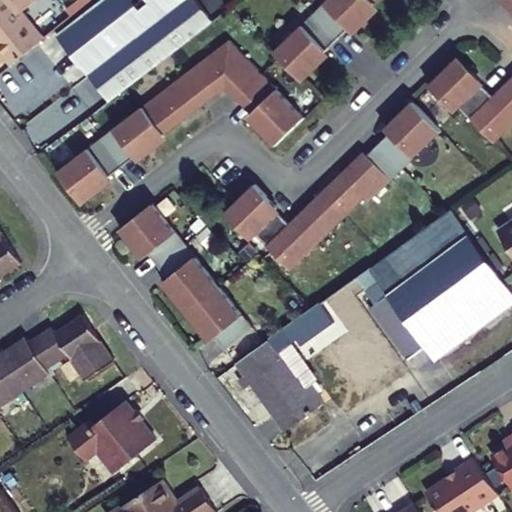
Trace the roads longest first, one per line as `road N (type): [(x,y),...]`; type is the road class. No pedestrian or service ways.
road 1 (residential): [(476,0),(289,191),(222,131),(81,244)]
road 2 (residential): [(93,259),(295,511)]
road 3 (residential): [(300,511),(511,373)]
road 4 (residential): [(0,143),(81,244)]
